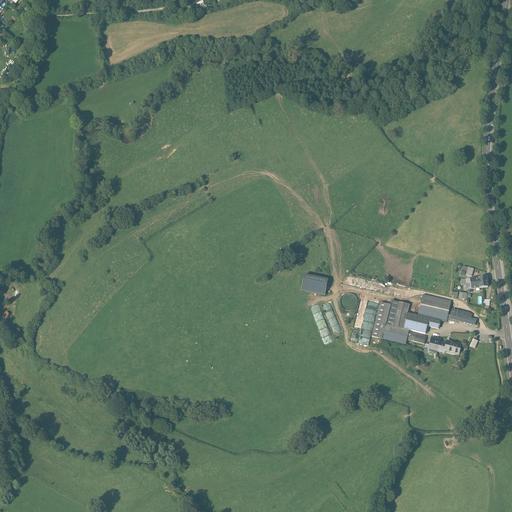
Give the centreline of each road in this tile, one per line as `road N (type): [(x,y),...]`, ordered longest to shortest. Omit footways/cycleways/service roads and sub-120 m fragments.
road 1 (secondary): [(506,0),(486,186),(511,365)]
road 2 (track): [(377,511),(420,435),(466,431),(494,410),(497,332)]
road 3 (track): [(195,0),(131,15),(61,18),(33,9)]
road 4 (track): [(0,126),(24,78),(33,9)]
